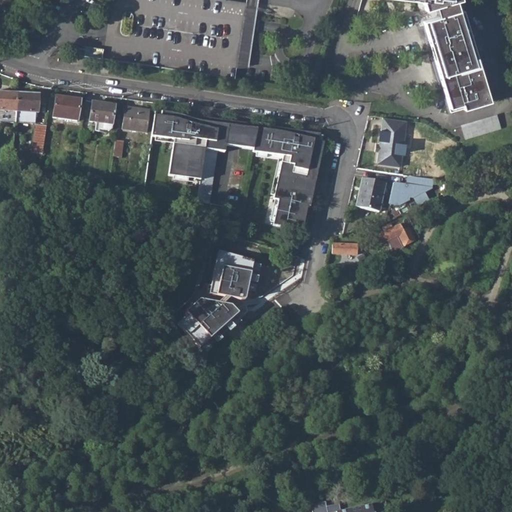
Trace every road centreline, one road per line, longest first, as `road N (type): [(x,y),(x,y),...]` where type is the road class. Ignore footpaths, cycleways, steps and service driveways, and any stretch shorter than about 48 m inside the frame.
road 1 (residential): [(313,304),(348,143),(337,119),(0,60)]
road 2 (residential): [(352,0),(341,64),(349,76),(442,120),(498,104),(509,75),(485,0)]
